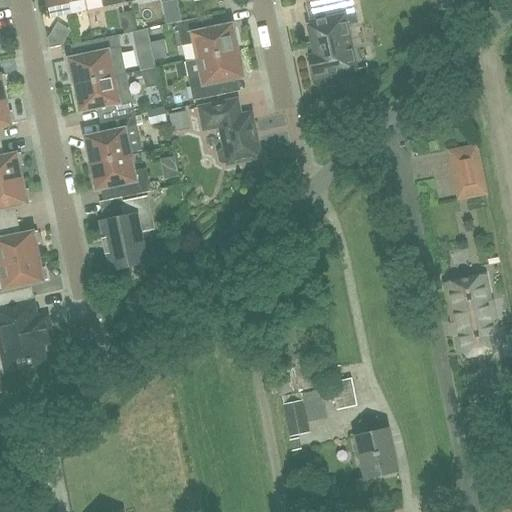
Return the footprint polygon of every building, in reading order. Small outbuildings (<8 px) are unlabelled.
[(44,0),(48,19),(70,14),(68,3),(80,0),(44,0)] [(321,0),(325,19),(307,23),(315,56),(309,57),(313,79),(330,75),(331,81),(349,77),(347,72),(355,70),(346,25),(357,23),(352,0),(318,0),(319,0),(320,0),(321,0)] [(196,59),(237,51),(232,24),(214,28),(208,29),(206,17),(177,23),(181,45),(193,43),(196,59)] [(51,32),(47,38),(49,49),(60,47),(65,40),(51,32)] [(67,59),(73,86),(114,77),(126,74),(122,58),(117,35),(88,42),(91,54),(73,58),(67,59)] [(237,51),(196,59),(185,62),(193,101),(222,95),(220,82),(243,77),(237,51)] [(114,77),(73,86),(79,112),(96,109),(102,107),(105,120),(134,114),(129,91),(126,74),(114,77)] [(229,101),(198,108),(203,131),(219,127),(223,149),(219,150),(217,153),(219,162),(222,164),(227,163),(227,165),(260,158),(251,113),(242,115),(238,99),(229,101)] [(5,100),(0,101),(0,126),(14,123),(12,111),(7,112),(5,100)] [(185,112),(168,115),(172,132),(188,129),(185,112)] [(84,137),(90,164),(130,155),(125,129),(137,126),(134,114),(105,120),(107,132),(84,137)] [(484,195),(475,145),(447,150),(456,201),(484,195)] [(0,182),(21,178),(19,166),(23,165),(21,153),(0,157),(0,182)] [(130,155),(90,164),(95,190),(118,186),(121,198),(150,192),(146,169),(134,172),(130,155)] [(0,223),(13,221),(9,206),(31,202),(28,189),(24,190),(21,178),(0,182),(0,223)] [(180,185),(168,188),(169,194),(181,200),(183,200),(180,185)] [(127,217),(101,223),(111,270),(127,266),(137,276),(152,262),(143,252),(139,233),(154,230),(147,196),(124,201),(127,217)] [(13,221),(0,223),(0,264),(37,257),(35,245),(40,244),(37,231),(16,236),(13,221)] [(37,257),(0,264),(0,273),(3,288),(0,288),(0,305),(29,299),(26,285),(47,280),(45,268),(40,269),(37,257)] [(446,284),(454,321),(459,320),(462,335),(457,336),(461,357),(498,349),(493,323),(489,324),(484,300),(488,300),(483,276),(470,279),(470,281),(460,283),(459,281),(446,284)] [(32,303),(0,309),(0,340),(6,369),(44,361),(40,344),(51,342),(46,317),(35,319),(32,303)] [(302,325),(279,330),(287,370),(310,364),(302,325)] [(351,378),(331,382),(336,410),(357,406),(351,378)] [(310,433),(303,400),(282,404),(289,437),(310,433)] [(369,419),(382,475),(399,471),(388,428),(380,430),(377,417),(369,419)] [(364,479),(382,475),(369,419),(360,421),(363,434),(354,436),(364,479)]
